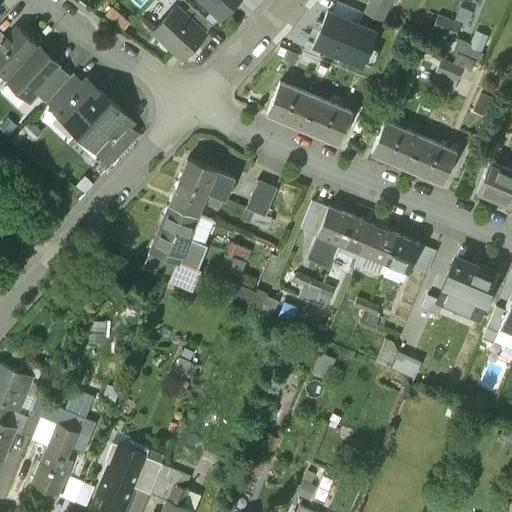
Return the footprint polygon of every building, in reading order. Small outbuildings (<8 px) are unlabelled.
[(202,0),(220,16),(235,0),(202,0)] [(368,0),(363,12),(382,20),(390,0),(368,0)] [(357,23),(361,12),(336,1),(331,12),(357,23)] [(211,24),(191,5),(183,14),(203,33),(211,24)] [(183,14),(175,7),(153,30),(182,57),(204,34),(203,33),(183,14)] [(376,31),(357,23),(331,12),(326,10),(313,42),(322,46),(362,64),(376,31)] [(437,14),(431,28),(442,33),(448,19),(437,14)] [(459,24),(448,19),(442,33),(453,38),(459,24)] [(0,42),(0,73),(6,79),(38,46),(16,25),(0,42)] [(317,57),(322,46),(313,42),(307,40),(302,51),(317,57)] [(38,46),(6,79),(28,100),(35,92),(60,66),(38,46)] [(452,81),(459,64),(438,54),(430,71),(452,81)] [(60,66),(35,92),(46,102),(48,99),(70,75),(60,66)] [(70,75),(48,99),(58,108),(83,82),(73,72),(70,75)] [(58,108),(55,112),(79,134),(110,100),(86,78),(58,108)] [(279,82),(266,112),(302,127),(315,96),(279,82)] [(350,111),(315,96),(302,127),(337,142),(350,111)] [(110,100),(79,134),(99,152),(101,154),(104,150),(128,124),(132,120),(110,100)] [(453,153),(384,122),(371,152),(440,183),(453,153)] [(128,124),(104,150),(114,160),(139,133),(128,124)] [(99,152),(79,134),(69,145),(89,163),(99,152)] [(164,211),(186,157),(178,154),(156,208),(164,211)] [(233,176),(188,157),(179,180),(206,191),(224,198),(233,176)] [(511,172),(488,163),(475,192),(511,207),(511,172)] [(243,206),(270,213),(277,183),(250,176),(243,206)] [(206,191),(179,180),(170,202),(197,214),(206,191)] [(197,214),(170,202),(160,226),(204,243),(213,220),(197,214)] [(351,215),(328,206),(317,233),(339,242),(351,215)] [(373,224),(351,215),(339,242),(336,250),(359,259),(361,253),(373,224)] [(396,234),(373,224),(361,253),(384,262),(396,234)] [(204,243),(160,226),(150,249),(178,261),(198,269),(208,245),(204,243)] [(396,234),(384,262),(407,271),(418,243),(396,234)] [(219,266),(239,273),(249,246),(229,239),(219,266)] [(423,245),(413,268),(426,273),(435,251),(423,245)] [(125,259),(99,248),(95,259),(122,270),(125,259)] [(178,261),(150,249),(143,267),(171,278),(178,261)] [(437,299),(477,316),(495,273),(465,260),(462,265),(453,262),(437,299)] [(226,298),(241,305),(250,287),(235,280),(226,298)] [(333,289),(321,285),(319,291),(330,296),(333,289)] [(511,297),(501,324),(511,329),(511,297)] [(506,310),(495,306),(482,338),(492,343),(506,310)] [(391,341),(384,339),(375,362),(389,368),(396,351),(391,341)] [(0,360),(0,400),(11,405),(17,407),(31,373),(0,360)] [(45,400),(35,396),(29,412),(39,416),(45,400)] [(0,400),(0,458),(3,459),(16,426),(4,421),(11,405),(0,400)] [(39,416),(29,412),(22,431),(31,434),(39,416)] [(57,421),(45,449),(31,482),(58,493),(71,459),(59,454),(71,426),(57,421)] [(145,456),(148,449),(129,441),(126,448),(112,442),(104,461),(109,463),(90,508),(100,511),(122,511),(133,486),(137,487),(150,457),(145,456)] [(150,457),(137,487),(150,492),(162,462),(150,457)] [(81,480),(69,475),(61,494),(73,499),(81,480)] [(188,488),(174,482),(167,498),(181,504),(188,488)] [(167,498),(166,498),(159,511),(157,511),(152,510),(151,511),(191,511),(192,509),(181,504),(167,498)] [(511,511),(511,499),(508,498),(502,511),(511,511)]
